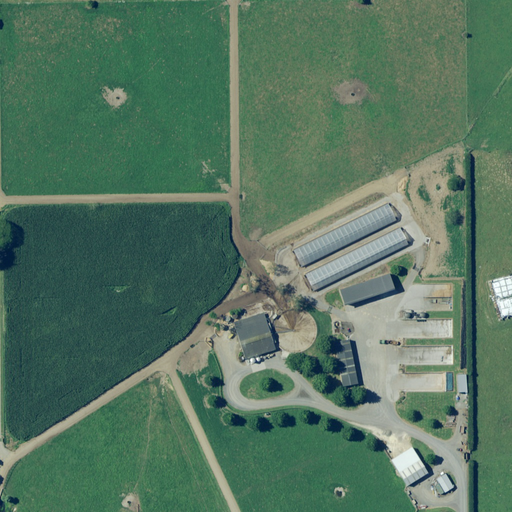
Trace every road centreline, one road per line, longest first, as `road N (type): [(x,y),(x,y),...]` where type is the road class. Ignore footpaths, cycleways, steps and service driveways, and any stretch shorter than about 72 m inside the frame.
road 1 (track): [(231,0),(234,197),(249,251),(406,171)]
road 2 (track): [(3,461),(168,360),(224,304),(251,262),(249,251),(284,262),(291,303),(281,307)]
